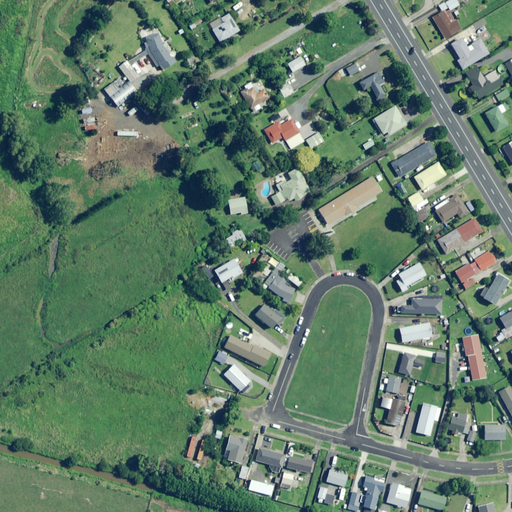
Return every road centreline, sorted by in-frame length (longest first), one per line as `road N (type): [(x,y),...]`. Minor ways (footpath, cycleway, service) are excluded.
road 1 (residential): [(270,419),(319,289),(353,280),(377,306),(354,442)]
road 2 (trunk): [(511,224),(376,0)]
road 3 (residential): [(354,442),(445,467),(511,465)]
